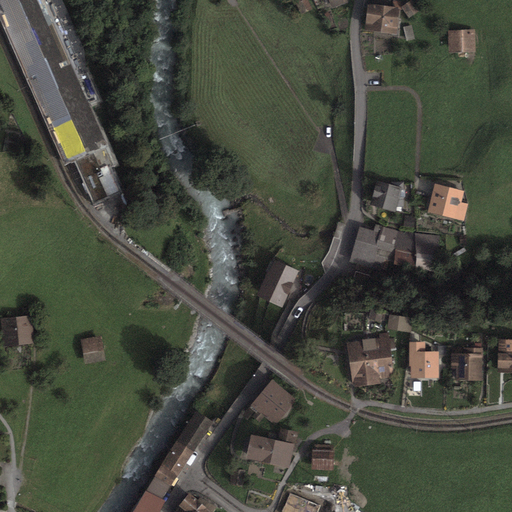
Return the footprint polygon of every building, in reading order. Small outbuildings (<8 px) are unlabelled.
[(103,143),(105,142),(102,136),(101,137),(97,128),(98,127),(97,124),(95,125),(91,116),(93,115),(91,112),(90,113),(86,104),(97,99),(86,74),(76,78),(76,77),(74,77),(70,68),(72,67),(70,64),(69,65),(65,56),(66,55),(65,52),(64,53),(60,44),(61,43),(60,41),(58,41),(54,32),(56,31),(55,28),(53,29),(49,20),(51,19),(49,16),(48,17),(44,8),(45,7),(44,4),(43,5),(40,0),(0,0),(0,9),(0,13),(1,12),(5,21),(4,22),(5,25),(7,24),(11,33),(9,34),(11,37),(12,36),(16,45),(15,46),(16,49),(17,48),(21,57),(20,58),(21,61),(23,60),(26,69),(25,70),(26,73),(28,72),(32,81),(30,82),(32,85),(33,84),(37,93),(36,94),(37,97),(38,96),(42,105),(41,106),(42,109),(44,108),(48,117),(46,118),(48,121),(49,120),(53,129),(52,130),(53,133),(54,132),(58,141),(57,142),(58,145),(59,144),(63,153),(62,154),(65,160),(68,158),(80,183),(85,181),(95,201),(107,196),(99,178),(103,176),(101,169),(112,164),(103,143)] [(61,0),(40,0),(43,5),(44,4),(45,7),(44,8),(48,17),(49,16),(51,19),(49,20),(53,29),(55,28),(56,31),(54,32),(58,41),(60,41),(61,43),(60,44),(64,53),(65,52),(66,55),(65,56),(69,65),(70,64),(72,67),(70,68),(74,77),(76,77),(76,78),(86,74),(84,51),(61,0)] [(303,0),(297,3),(301,12),(310,7),(306,0),(303,0)] [(403,7),(409,15),(416,11),(411,2),(403,7)] [(390,34),(398,35),(400,19),(396,19),(397,10),(369,6),(367,26),(391,30),(390,34)] [(452,49),(472,48),(471,32),(451,33),(452,49)] [(379,184),(374,201),(393,207),(394,206),(403,205),(402,197),(404,197),(404,189),(402,189),(402,183),(392,183),(393,188),(379,184)] [(463,217),(466,206),(457,204),(460,190),(446,187),(446,190),(437,187),(432,209),(463,217)] [(434,267),(438,236),(397,232),(376,226),(373,238),(362,235),(355,259),(385,268),(388,259),(415,265),(434,267)] [(287,282),(292,271),(276,264),(263,294),(282,303),(291,283),(287,282)] [(355,271),(353,278),(368,282),(370,275),(355,271)] [(370,317),(380,320),(382,312),(372,309),(370,317)] [(409,329),(411,319),(393,317),(392,327),(409,329)] [(31,318),(2,321),(4,342),(32,339),(31,318)] [(377,366),(392,364),(388,334),(380,334),(381,339),(347,342),(348,347),(352,347),(354,365),(366,363),(365,358),(376,357),(377,366)] [(102,357),(98,337),(84,340),(87,360),(102,357)] [(499,368),(511,368),(511,342),(507,342),(507,349),(500,348),(499,368)] [(414,373),(435,373),(435,354),(423,354),(423,344),(411,344),(411,363),(414,363),(414,373)] [(458,375),(479,375),(479,355),(482,353),(482,349),(459,349),(459,356),(453,356),(453,365),(459,365),(458,375)] [(366,363),(354,365),(356,383),(380,380),(379,375),(391,374),(393,369),(393,364),(392,364),(377,366),(376,357),(365,358),(366,363)] [(292,398),(274,383),(255,406),(273,421),(292,398)] [(210,422),(197,414),(148,489),(134,511),(153,511),(161,499),(160,498),(168,485),(169,485),(185,459),(186,459),(210,422)] [(249,455),(285,463),(289,446),(292,447),(295,434),(284,432),(282,442),(279,441),(278,445),(276,444),(278,434),(269,432),(268,440),(253,437),(250,455),(249,455)] [(314,466),(332,466),(332,446),(317,445),(317,451),(315,451),(314,466)] [(234,471),(232,481),(241,482),(243,472),(234,471)] [(175,511),(212,511),(216,507),(200,498),(197,502),(190,496),(175,511)]
